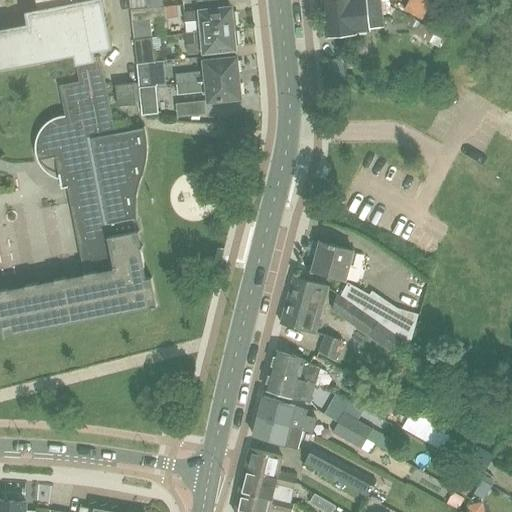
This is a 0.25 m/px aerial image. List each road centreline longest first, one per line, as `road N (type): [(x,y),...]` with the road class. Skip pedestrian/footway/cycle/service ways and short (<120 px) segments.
road 1 (primary): [(208,474),(284,169),(290,78),(282,0)]
road 2 (primary): [(0,448),(109,455),(208,474)]
